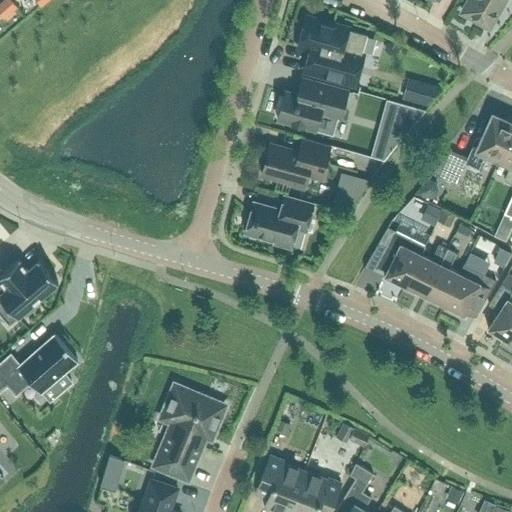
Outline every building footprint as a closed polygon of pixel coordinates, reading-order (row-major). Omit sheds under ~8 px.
[(0,13),(2,17),(16,5),(11,0),(1,0),(0,1),(0,13)] [(466,0),(461,11),(488,26),(502,0),(466,0)] [(303,21),(296,46),(312,50),(306,71),(354,85),(363,54),(360,53),(366,34),(347,29),(347,27),(318,18),(316,24),(303,21)] [(431,109),(440,86),(410,75),(401,98),(431,109)] [(277,98),(275,106),(278,111),(276,117),(314,128),(331,133),(335,116),(339,117),(347,89),(301,76),(296,93),(284,89),(282,96),(277,98)] [(431,172),(455,182),(464,162),(479,169),(486,153),(498,158),(511,126),(511,122),(491,114),(481,137),(479,136),(474,137),(466,156),(450,149),(431,172)] [(378,126),(370,156),(383,159),(403,133),(378,126)] [(511,183),(511,126),(498,158),(509,163),(507,169),(509,170),(504,180),(511,183)] [(260,174),(303,185),(306,173),(320,177),(328,146),(301,138),(298,151),(269,143),(260,174)] [(341,172),(331,207),(347,212),(360,191),(368,179),(341,172)] [(420,193),(438,202),(447,184),(429,175),(420,193)] [(511,192),(503,212),(511,216),(511,192)] [(280,208),(253,201),(244,232),(247,232),(248,236),(254,238),(257,235),(274,240),(273,242),(290,247),(295,227),(305,230),(312,203),(283,195),(280,208)] [(392,256),(383,274),(404,284),(419,252),(423,244),(413,239),(392,228),(382,250),(392,256)] [(476,238),(470,254),(489,261),(494,244),(476,238)] [(423,294),(446,247),(437,243),(430,258),(419,252),(404,284),(423,294)] [(448,266),(455,251),(446,247),(423,294),(443,303),(463,263),(462,263),(458,271),(448,266)] [(18,257),(0,272),(0,298),(16,317),(21,312),(24,315),(35,306),(32,303),(57,282),(37,259),(27,268),(18,257)] [(495,279),(463,263),(443,303),(463,313),(472,295),(483,300),(495,279)] [(497,310),(486,327),(505,339),(511,328),(511,290),(507,287),(511,278),(511,277),(506,273),(487,303),(497,310)] [(9,352),(0,360),(0,388),(6,383),(14,392),(29,380),(39,391),(41,390),(48,399),(72,378),(64,369),(76,359),(54,333),(18,363),(9,352)] [(153,464),(186,477),(204,434),(210,437),(223,404),(174,383),(160,416),(171,421),(153,464)] [(332,437),(338,419),(325,415),(309,463),(344,475),(355,445),(332,437)] [(278,418),(274,427),(285,432),(289,422),(278,418)] [(280,451),(286,438),(274,433),(269,446),(280,451)] [(108,453),(104,466),(117,470),(121,457),(108,453)] [(254,492),(266,496),(263,505),(279,511),(287,511),(304,470),(281,461),(282,459),(269,454),(254,492)] [(352,503),(346,511),(369,511),(363,508),(370,496),(361,490),(372,472),(354,461),(348,473),(354,477),(342,497),(352,503)] [(114,487),(136,494),(143,472),(121,464),(114,487)] [(327,511),(340,481),(327,476),(326,478),(304,470),(287,511),(327,511)] [(179,511),(169,508),(176,487),(150,478),(142,499),(140,498),(135,511),(179,511)]
